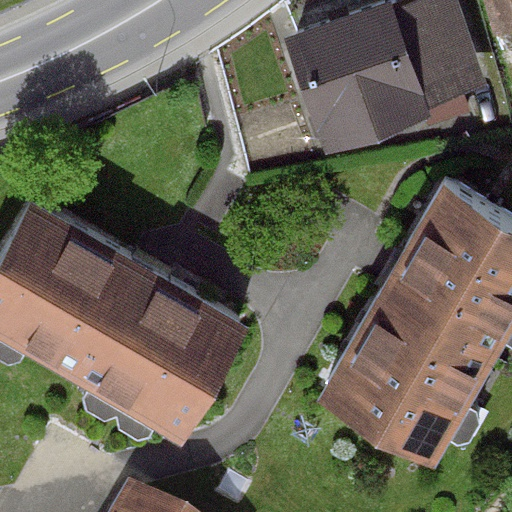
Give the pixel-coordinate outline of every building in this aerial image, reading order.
[(454,0),(405,0),(291,40),(330,151),(429,116),(432,125),(474,110),(470,97),(487,91),(454,0)] [(511,0),(482,0),(494,39),(511,34),(511,35),(511,0)] [(511,338),(511,221),(443,183),(318,402),(437,470),(511,338)] [(248,328),(29,203),(0,253),(0,341),(182,444),(248,328)] [(190,511),(128,477),(108,511),(190,511)]
